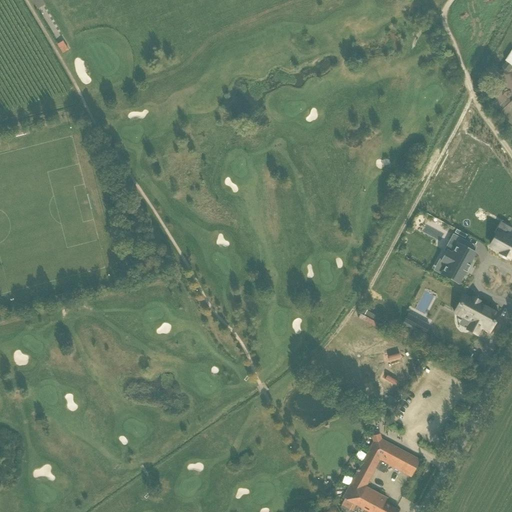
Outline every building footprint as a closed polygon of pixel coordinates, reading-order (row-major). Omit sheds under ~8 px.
[(492,188),(504,166),(482,154),(465,186),(476,192),(481,182),(492,188)] [(511,236),(507,234),(506,237),(498,232),(497,233),(490,246),(500,251),(499,253),(510,259),(511,257),(511,236)] [(468,265),(474,254),(473,253),(460,247),(464,241),(453,235),(450,241),(457,245),(451,254),(447,252),(447,253),(442,261),(442,262),(446,264),(441,274),(459,283),(465,272),(466,273),(469,266),(468,265)] [(472,300),(463,296),(454,313),(462,318),(470,322),(467,330),(471,332),(477,335),(481,328),(489,332),(499,315),(496,313),(478,304),(479,302),(473,298),(472,300)] [(429,326),(422,322),(417,332),(424,336),(429,326)] [(393,346),(381,349),(383,356),(394,353),(393,346)] [(395,373),(385,367),(381,373),(392,379),(395,373)] [(369,511),(397,511),(398,511),(384,503),(387,498),(366,487),(380,461),(385,463),(380,472),(384,474),(388,465),(411,477),(420,460),(382,440),(373,443),(343,498),(345,499),(340,507),(343,511),(351,511),(355,505),(369,511)]
